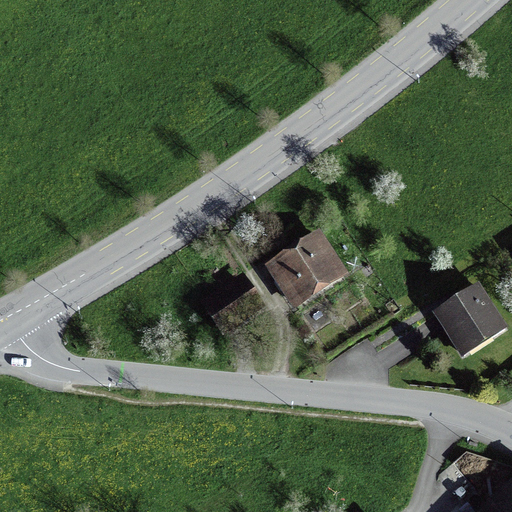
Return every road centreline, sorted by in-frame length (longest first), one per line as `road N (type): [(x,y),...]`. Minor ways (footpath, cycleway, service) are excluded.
road 1 (primary): [(3,319),(245,173),(469,0)]
road 2 (tertiary): [(3,319),(36,355),(69,368),(414,403),(511,430)]
